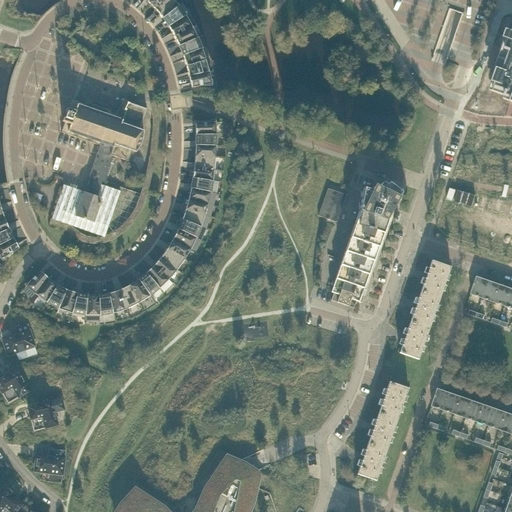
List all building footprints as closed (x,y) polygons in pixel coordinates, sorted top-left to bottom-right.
[(155,10),(165,0),(149,0),(148,2),(155,10)] [(173,0),(165,0),(155,10),(162,18),(178,5),(173,0)] [(178,5),(162,18),(169,27),(186,16),(178,5)] [(174,36),(192,27),(186,16),(169,27),(174,36)] [(179,46),(197,38),(192,27),(174,36),(179,46)] [(511,30),(508,29),(505,38),(509,40),(506,48),(504,47),(503,49),(500,58),(496,68),(498,68),(493,82),(497,83),(495,90),(495,89),(494,92),(506,96),(505,99),(511,101),(511,30)] [(183,56),(202,49),(197,38),(179,46),(183,56)] [(186,66),(206,60),(202,49),(183,56),(186,66)] [(189,76),(209,72),(206,60),(186,66),(189,76)] [(212,80),(210,80),(209,72),(189,76),(191,87),(202,85),(212,86),(212,80)] [(143,117),(146,109),(130,103),(130,102),(129,102),(129,101),(128,101),(123,99),(116,115),(110,113),(111,111),(86,102),(86,104),(76,101),(73,100),(72,100),(69,109),(67,109),(65,112),(67,112),(67,113),(66,116),(65,118),(65,119),(63,118),(62,121),(64,122),(64,123),(62,129),(61,132),(96,144),(96,145),(99,146),(98,151),(97,152),(96,154),(96,155),(89,176),(90,177),(101,181),(104,182),(104,181),(113,156),(115,157),(128,161),(132,151),(136,152),(141,142),(143,131),(139,130),(143,117)] [(215,126),(217,126),(215,120),(206,123),(195,123),(196,135),(216,134),(215,126)] [(196,145),(216,146),(216,134),(196,135),(196,145)] [(215,158),(216,146),(196,145),(195,156),(215,158)] [(214,169),(215,158),(195,156),(194,167),(214,169)] [(213,181),(214,169),(194,167),(193,178),(213,181)] [(211,192),(213,181),(193,178),(191,188),(211,192)] [(97,186),(87,183),(84,192),(63,185),(52,219),(104,237),(121,191),(98,183),(97,186)] [(383,190),(378,188),(374,186),(372,191),(363,188),(363,191),(361,191),(361,197),(362,197),(361,203),(359,203),(359,209),(359,211),(331,292),(333,293),(331,300),(348,306),(351,299),(361,303),(366,288),(364,287),(391,210),(390,210),(392,199),(392,198),(389,197),(388,197),(389,193),(383,190)] [(208,204),(211,192),(191,188),(188,199),(208,204)] [(328,188),(318,216),(324,218),(334,190),(328,188)] [(330,220),(332,216),(333,212),(334,208),(336,204),(337,200),(338,197),(340,192),(334,190),(324,218),(330,220)] [(205,215),(208,204),(188,199),(185,209),(205,215)] [(201,227),(205,215),(185,209),(182,220),(201,227)] [(0,232),(8,229),(7,225),(4,219),(0,220),(0,232)] [(196,238),(201,227),(182,220),(178,229),(196,238)] [(0,245),(13,238),(10,232),(8,229),(0,232),(0,245)] [(191,249),(196,238),(178,229),(173,239),(191,249)] [(19,248),(17,244),(13,238),(0,245),(0,257),(2,260),(10,253),(19,248)] [(184,260),(191,249),(173,239),(167,248),(184,260)] [(177,270),(184,260),(167,248),(161,257),(177,270)] [(169,279),(177,270),(161,257),(154,265),(169,279)] [(450,267),(432,261),(421,291),(439,298),(450,267)] [(159,288),(169,279),(154,265),(146,273),(159,288)] [(35,294),(48,278),(40,271),(33,279),(24,284),(28,289),(29,288),(35,294)] [(150,296),(159,288),(146,273),(138,279),(150,296)] [(483,298),(489,280),(477,276),(471,294),(483,298)] [(57,285),(48,278),(35,294),(46,302),(57,285)] [(139,303),(150,296),(138,279),(129,285),(139,303)] [(494,302),(500,284),(489,280),(483,298),(494,302)] [(505,306),(511,288),(500,284),(494,302),(505,306)] [(66,290),(57,285),(46,302),(59,308),(66,290)] [(127,309),(139,303),(129,285),(119,290),(127,309)] [(72,313),(77,293),(66,290),(59,308),(72,313)] [(113,313),(127,309),(119,290),(109,293),(113,313)] [(429,328),(439,298),(421,291),(410,322),(429,328)] [(86,315),(87,295),(77,293),(72,313),(86,315)] [(100,315),(113,313),(109,293),(98,295),(100,315)] [(100,315),(98,295),(87,295),(86,315),(100,315)] [(418,359),(429,328),(410,322),(400,352),(418,359)] [(16,352),(35,346),(29,330),(21,332),(2,339),(8,355),(16,352)] [(0,379),(0,389),(4,396),(8,403),(29,391),(15,367),(14,368),(4,373),(6,376),(0,379)] [(397,419),(407,389),(389,382),(378,413),(397,419)] [(444,410),(450,392),(438,388),(432,406),(444,410)] [(455,414),(461,396),(450,392),(444,410),(455,414)] [(466,418),(473,400),(461,396),(455,414),(466,418)] [(42,416),(43,419),(45,428),(58,425),(54,412),(64,410),(61,398),(52,400),(51,398),(39,401),(40,404),(28,407),(31,419),(42,416)] [(478,422),(484,404),(473,400),(466,418),(478,422)] [(489,426),(495,408),(484,404),(478,422),(489,426)] [(500,430),(507,412),(495,408),(489,426),(500,430)] [(511,434),(511,433),(511,414),(507,412),(500,430),(511,434)] [(386,450),(397,419),(378,413),(368,443),(386,450)] [(376,480),(386,450),(368,443),(357,474),(376,480)] [(53,449),(49,448),(48,455),(41,455),(36,454),(36,459),(34,471),(41,472),(62,475),(65,451),(53,449)] [(248,474),(246,473),(244,472),(239,461),(240,461),(227,455),(226,456),(205,487),(195,510),(193,511),(168,511),(164,507),(135,488),(121,502),(114,511),(251,511),(255,504),(257,497),(258,497),(258,496),(257,496),(259,489),(259,488),(259,486),(261,479),(256,477),(256,471),(256,470),(248,474)] [(15,495),(5,486),(0,491),(0,511),(15,511),(22,505),(13,497),(15,495)]
